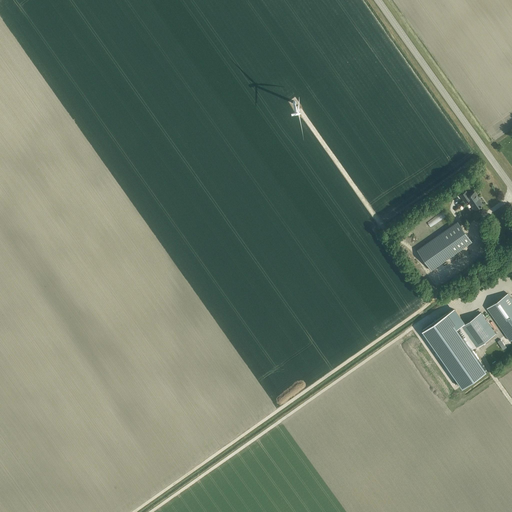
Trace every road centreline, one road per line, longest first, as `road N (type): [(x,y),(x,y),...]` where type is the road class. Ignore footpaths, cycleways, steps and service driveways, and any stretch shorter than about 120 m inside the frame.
road 1 (track): [(134,511),(420,310),(425,318),(150,511)]
road 2 (tertiary): [(511,189),(377,0)]
